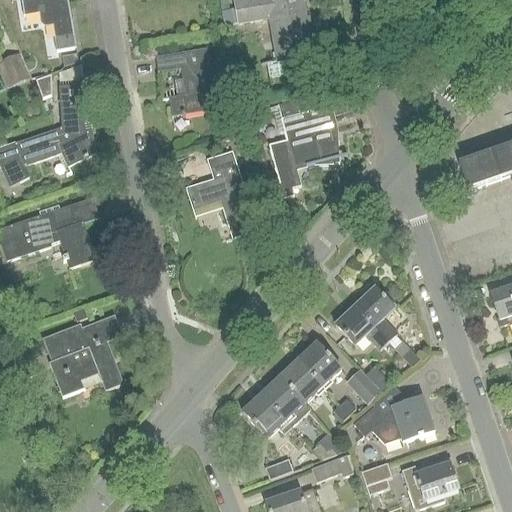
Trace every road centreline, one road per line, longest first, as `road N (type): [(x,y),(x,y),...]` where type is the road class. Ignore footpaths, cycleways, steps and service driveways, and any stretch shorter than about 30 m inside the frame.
road 1 (residential): [(185,401),(146,280),(108,0)]
road 2 (residential): [(511,505),(398,159)]
road 3 (tertiary): [(185,401),(398,159)]
road 4 (tertiary): [(398,159),(511,37)]
road 5 (residential): [(398,159),(362,0)]
road 6 (tertiary): [(87,511),(185,401)]
